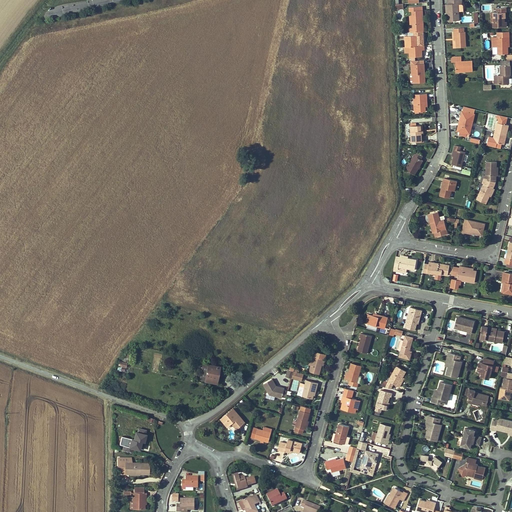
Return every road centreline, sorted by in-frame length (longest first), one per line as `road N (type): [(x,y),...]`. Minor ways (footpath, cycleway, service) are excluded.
road 1 (residential): [(443,299),(410,400),(400,463),(409,476),(481,499),(497,496),(503,479)]
road 2 (residential): [(215,459),(242,455),(295,474),(306,468),(341,349),(328,317)]
road 3 (residential): [(393,235),(443,138),(436,0)]
road 4 (unclassified): [(189,426),(0,356)]
road 5 (residential): [(393,235),(487,252),(511,173)]
road 6 (residential): [(189,426),(328,317)]
